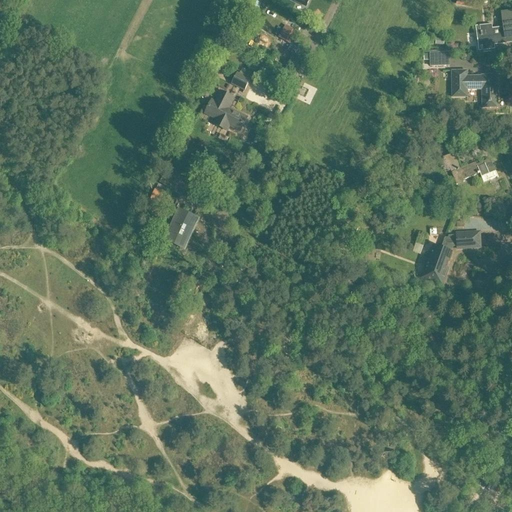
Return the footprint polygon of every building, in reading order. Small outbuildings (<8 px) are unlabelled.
[(476,28),(479,52),(493,50),(493,46),(511,44),(511,13),(502,14),(504,29),(493,31),(492,26),(480,28),(476,28)] [(298,34),(286,27),(284,32),(287,33),(282,40),(288,44),(290,41),(293,42),(298,34)] [(424,55),(424,62),(430,61),(430,67),(450,67),(449,53),(430,54),(430,55),(424,55)] [(467,78),(467,72),(452,73),(453,99),(468,98),(467,91),(483,91),(483,109),(498,109),(497,77),(482,77),(482,78),(467,78)] [(232,85),(245,92),(251,81),(238,74),(232,85)] [(228,133),(229,130),(230,128),(240,133),(248,118),(230,109),(231,107),(235,98),(220,91),(215,102),(212,100),(204,115),(215,121),(212,126),(228,133)] [(403,115),(399,129),(406,131),(407,129),(418,132),(421,119),(403,115)] [(461,170),(454,154),(443,159),(446,166),(448,165),(457,186),(464,183),(463,181),(480,175),(482,179),(495,173),(498,178),(490,160),(477,166),(476,163),(461,170)] [(198,181),(172,165),(160,184),(186,200),(198,181)] [(161,203),(165,195),(156,191),(152,199),(161,203)] [(179,210),(169,230),(164,243),(184,252),(190,240),(199,219),(179,210)] [(480,249),(480,234),(457,235),(457,239),(445,240),(441,250),(436,248),(427,271),(425,270),(422,279),(442,286),(448,269),(447,269),(449,263),(447,263),(450,253),(451,251),(452,250),(454,249),(455,248),(457,248),(457,250),(480,249)]
